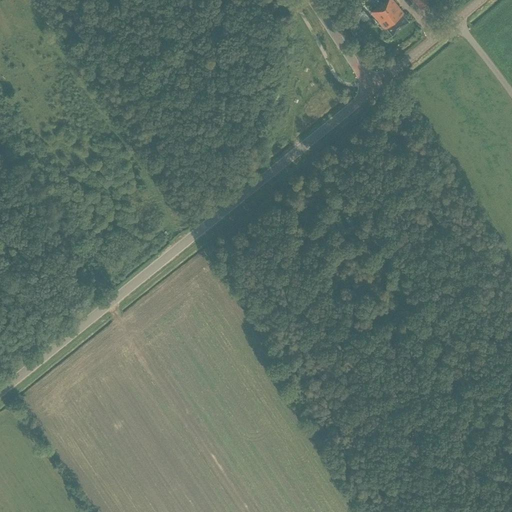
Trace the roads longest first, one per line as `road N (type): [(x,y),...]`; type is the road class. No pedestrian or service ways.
road 1 (tertiary): [(0,391),(373,90)]
road 2 (tertiary): [(373,90),(485,0)]
